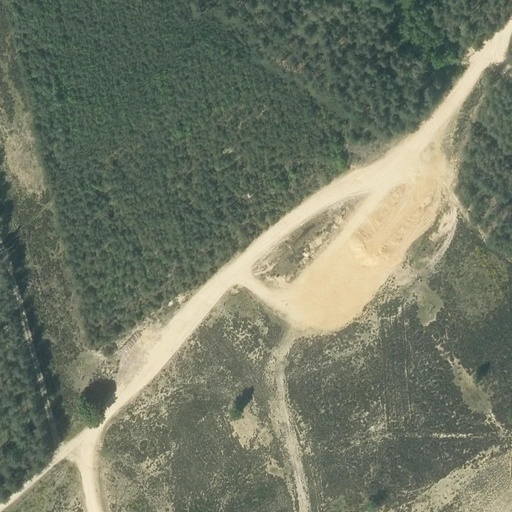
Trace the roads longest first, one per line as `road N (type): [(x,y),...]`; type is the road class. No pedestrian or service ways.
road 1 (track): [(491,43),(442,105),(289,223),(59,456)]
road 2 (track): [(0,196),(59,456)]
road 3 (track): [(242,267),(287,328),(276,395),(302,511)]
